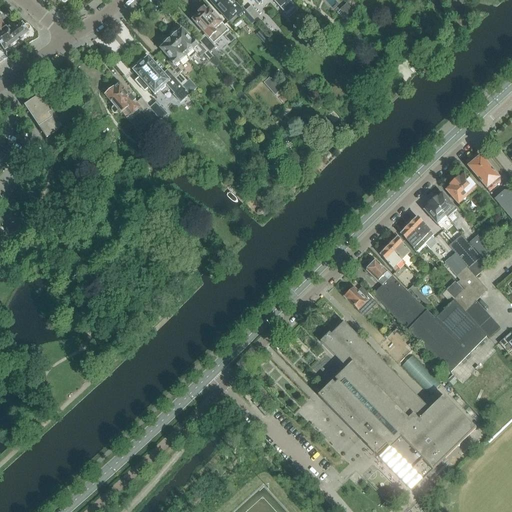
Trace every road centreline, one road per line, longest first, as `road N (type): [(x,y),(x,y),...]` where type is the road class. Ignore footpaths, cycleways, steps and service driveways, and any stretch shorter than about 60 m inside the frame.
road 1 (tertiary): [(208,376),(63,511)]
road 2 (residential): [(208,376),(221,387),(343,261)]
road 3 (tertiary): [(469,122),(335,252)]
road 4 (residential): [(343,261),(478,133)]
road 5 (tertiary): [(335,252),(208,376)]
